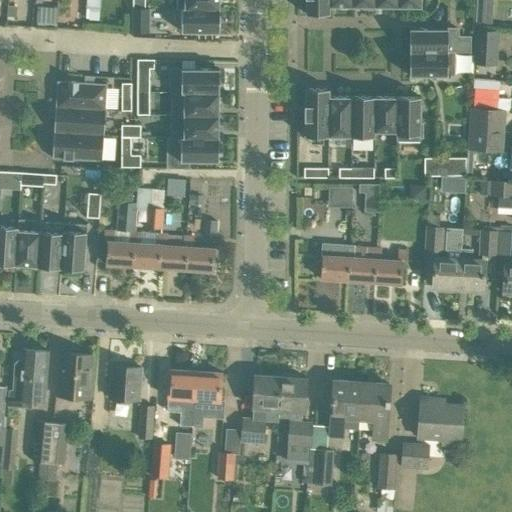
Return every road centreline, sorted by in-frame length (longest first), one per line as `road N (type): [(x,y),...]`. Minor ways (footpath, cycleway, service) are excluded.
road 1 (residential): [(251,328),(254,50)]
road 2 (tertiary): [(511,347),(251,328)]
road 3 (residential): [(254,50),(0,38)]
road 4 (tertiary): [(251,328),(0,313)]
